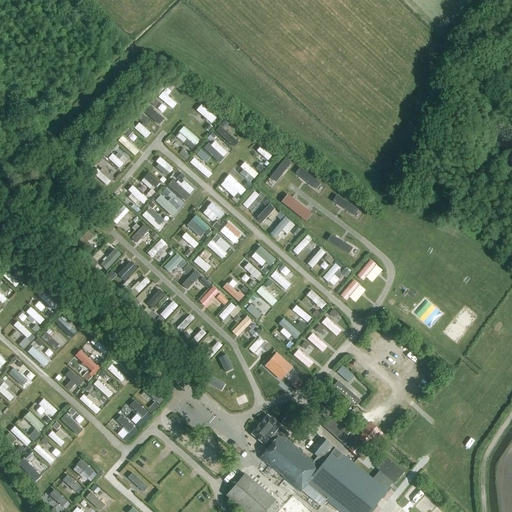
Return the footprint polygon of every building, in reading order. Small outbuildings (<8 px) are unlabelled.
[(158,88),(153,93),(157,96),(162,91),(158,88)] [(153,99),(149,103),(154,107),(157,102),(153,99)] [(213,124),(219,117),(204,104),(198,110),(213,124)] [(236,147),(241,141),(227,128),(234,120),(230,116),(217,130),(236,147)] [(148,139),(153,133),(141,122),(135,128),(148,139)] [(194,149),(202,139),(185,126),(178,136),(194,149)] [(127,130),(123,134),(127,137),(131,133),(127,129),(127,130)] [(221,151),(225,147),(216,138),(207,148),(220,160),(226,155),(221,151)] [(269,161),(274,155),(263,145),(258,151),(269,161)] [(108,148),(102,154),(106,157),(111,151),(108,148)] [(184,149),(181,154),(189,159),(192,154),(184,149)] [(121,151),(117,155),(114,153),(109,158),(121,168),(130,158),(121,151)] [(287,156),(272,176),(279,182),(294,161),(287,156)] [(163,157),(156,165),(169,175),(175,166),(163,157)] [(191,162),(210,178),(214,173),(196,157),(191,162)] [(259,164),(255,168),(259,172),(263,168),(259,164)] [(103,165),(96,173),(109,186),(116,178),(103,165)] [(297,173),(318,190),(324,183),(302,166),(297,173)] [(178,176),(176,178),(179,181),(179,182),(184,177),(180,174),(178,176)] [(238,198),(247,190),(234,176),(229,181),(231,184),(228,187),(238,198)] [(275,186),(278,181),(271,178),(269,183),(275,186)] [(144,204),(149,199),(135,184),(130,189),(144,204)] [(251,209),(262,194),(256,189),(245,204),(251,209)] [(339,194),(335,201),(357,215),(362,208),(339,194)] [(233,197),(230,199),(235,204),(239,200),(237,198),(234,195),(233,197)] [(304,218),(310,211),(292,195),(287,202),(304,218)] [(263,198),(259,202),(264,207),(268,202),(263,198)] [(214,201),(208,208),(221,220),(227,213),(214,201)] [(114,217),(124,226),(132,217),(128,214),(131,210),(126,205),(114,217)] [(133,205),(130,209),(136,214),(139,211),(133,205)] [(152,206),(143,215),(159,230),(168,221),(152,206)] [(285,216),(274,231),(280,236),(291,221),(285,216)] [(234,223),(228,218),(224,223),(230,228),(234,223)] [(214,220),(210,225),(213,229),(218,224),(214,220)] [(140,243),(151,228),(143,222),(132,237),(140,243)] [(195,249),(201,243),(189,231),(183,236),(195,249)] [(152,233),(149,237),(154,241),(157,237),(152,233)] [(332,234),(328,242),(352,252),(356,244),(332,234)] [(307,237),(295,250),(300,254),(312,242),(307,237)] [(221,257),(226,252),(214,240),(209,245),(221,257)] [(159,241),(148,254),(154,260),(166,247),(159,241)] [(109,270),(124,253),(117,247),(102,263),(109,270)] [(316,268),(327,251),(322,247),(310,264),(316,268)] [(99,261),(106,254),(102,249),(95,256),(99,261)] [(201,256),(206,260),(211,253),(206,249),(201,256)] [(171,272),(184,258),(178,253),(175,256),(170,253),(167,256),(171,260),(165,267),(171,272)] [(208,273),(213,266),(200,255),(195,261),(208,273)] [(327,255),(323,259),(329,265),(333,260),(327,255)] [(92,258),(88,262),(94,267),(97,264),(96,262),(92,258)] [(124,280),(139,268),(133,261),(118,273),(124,280)] [(363,281),(376,266),(370,261),(357,276),(363,281)] [(324,276),(330,281),(343,267),(338,262),(324,276)] [(190,263),(186,269),(192,274),(196,268),(190,263)] [(280,264),(276,268),(280,272),(284,268),(280,264)] [(17,287),(22,282),(9,270),(4,275),(17,287)] [(190,289),(203,274),(197,270),(184,284),(190,289)] [(272,277),(288,290),(293,284),(277,270),(272,277)] [(199,280),(210,287),(213,283),(202,275),(199,280)] [(139,292),(153,282),(148,276),(135,286),(139,292)] [(120,285),(115,279),(110,283),(116,289),(120,285)] [(359,285),(353,280),(340,296),(346,301),(359,285)] [(207,306),(221,291),(215,285),(201,300),(207,306)] [(263,285),(258,290),(271,302),(276,297),(263,285)] [(155,308),(168,293),(161,287),(148,302),(155,308)] [(0,290),(0,299),(4,304),(9,299),(0,290)] [(39,296),(58,311),(63,305),(44,290),(39,296)] [(314,291),(309,296),(321,306),(325,301),(314,291)] [(218,298),(227,304),(230,299),(221,293),(218,298)] [(260,317),(265,311),(250,299),(245,306),(260,317)] [(174,301),(162,315),(167,319),(179,306),(174,301)] [(226,320),(231,314),(235,317),(242,310),(232,301),(220,316),(226,320)] [(309,323),(314,317),(298,304),(293,310),(309,323)] [(41,325),(47,319),(33,306),(27,312),(41,325)] [(337,313),(333,309),(328,315),(333,319),(337,313)] [(151,312),(147,316),(152,320),(156,316),(151,311),(151,312)] [(178,326),(182,331),(197,318),(192,313),(178,326)] [(245,316),(234,332),(240,336),(251,319),(245,316)] [(63,317),(57,323),(73,338),(79,331),(63,317)] [(159,317),(155,322),(159,326),(163,321),(159,317)] [(290,331),(287,335),(294,341),(302,332),(286,318),(281,323),(290,331)] [(341,331),(326,318),(321,324),(336,337),(341,331)] [(34,325),(30,330),(35,334),(39,330),(34,325)] [(323,329),(319,325),(314,330),(319,334),(323,329)] [(202,330),(198,327),(191,334),(195,337),(202,330)] [(173,328),(168,332),(173,337),(177,332),(173,328)] [(47,331),(43,336),(56,349),(61,343),(47,331)] [(185,341),(190,336),(185,332),(181,336),(185,341)] [(327,347),(312,334),(307,340),(322,353),(327,347)] [(92,342),(107,355),(111,349),(96,337),(92,342)] [(213,356),(225,345),(220,340),(208,351),(213,356)] [(309,345),(305,341),(300,346),(305,350),(309,345)] [(267,344),(263,349),(266,352),(271,347),(267,344)] [(35,345),(29,352),(46,366),(52,360),(35,345)] [(94,371),(100,364),(82,349),(76,356),(94,371)] [(102,364),(106,360),(96,349),(92,354),(102,364)] [(313,363),(298,350),(293,356),(308,369),(313,363)] [(0,369),(0,370),(9,362),(0,352),(0,369)] [(227,372),(236,368),(228,353),(220,357),(227,372)] [(276,354),(265,366),(280,379),(291,367),(276,354)] [(109,361),(104,368),(107,370),(112,364),(109,361)] [(18,362),(14,366),(18,370),(22,366),(18,362)] [(353,376),(341,366),(336,372),(348,383),(353,376)] [(26,387),(30,382),(14,368),(10,373),(26,387)] [(224,391),(228,383),(212,374),(208,382),(224,391)] [(111,398),(115,392),(99,379),(94,384),(111,398)] [(70,381),(64,387),(68,391),(74,385),(70,381)] [(338,381),(332,387),(355,407),(360,401),(338,381)] [(354,382),(350,386),(362,396),(366,392),(354,382)] [(98,414),(103,408),(86,393),(81,399),(98,414)] [(42,406),(38,410),(43,416),(47,411),(53,417),(59,411),(46,397),(40,404),(42,406)] [(351,426),(335,411),(338,408),(325,397),(317,406),(326,421),(321,426),(358,458),(370,445),(371,443),(360,434),(365,429),(364,428),(356,421),(351,426)] [(70,408),(67,412),(72,417),(75,413),(70,408)] [(147,413),(142,418),(146,422),(150,416),(147,413)] [(251,435),(256,439),(267,448),(260,457),(301,491),(307,484),(340,511),(369,511),(386,492),(321,438),(310,451),(317,457),(313,461),(284,438),(283,439),(278,435),(274,432),(278,427),(278,428),(280,426),(267,416),(251,435)] [(365,429),(360,434),(371,443),(370,445),(373,448),(384,436),(368,422),(364,428),(365,429)] [(56,423),(51,428),(55,431),(60,427),(56,423)] [(17,425),(12,430),(28,447),(34,441),(17,425)] [(39,444),(35,449),(53,464),(57,459),(39,444)] [(20,446),(15,451),(19,455),(24,450),(20,446)] [(373,464),(395,482),(403,473),(381,454),(373,464)] [(19,463),(38,481),(44,474),(26,456),(19,463)] [(129,477),(137,468),(130,463),(123,471),(129,477)] [(146,492),(151,486),(136,471),(130,476),(146,492)] [(88,478),(87,480),(89,482),(96,475),(93,473),(88,478)] [(244,511),(264,511),(274,500),(244,474),(225,495),(244,511)] [(94,485),(90,490),(95,494),(99,490),(94,485)]
